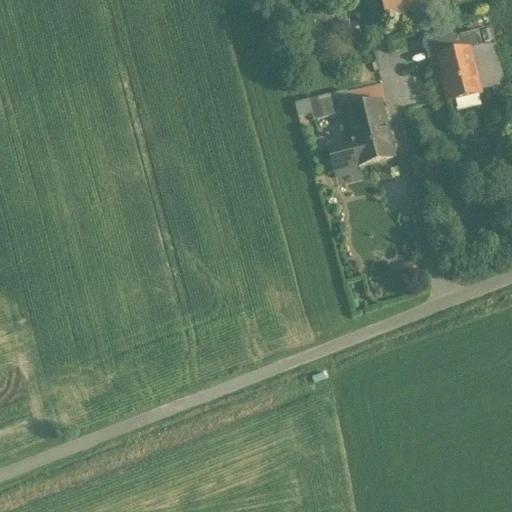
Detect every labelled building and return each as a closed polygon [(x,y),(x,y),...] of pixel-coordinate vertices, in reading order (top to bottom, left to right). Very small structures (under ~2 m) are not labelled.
[(379,0),(385,21),(439,7),(437,0),(379,0)] [(471,35),(450,41),(454,55),(468,51),(475,49),(471,35)] [(454,55),(436,59),(436,60),(442,86),(447,103),(478,95),(468,51),(454,55)] [(436,60),(428,62),(434,88),(442,86),(436,60)] [(344,92),(305,101),(311,123),(344,114),(344,112),(350,111),(344,92)] [(350,111),(344,112),(344,114),(351,142),(326,148),(332,171),(357,164),(357,166),(391,158),(378,104),(350,111)]
